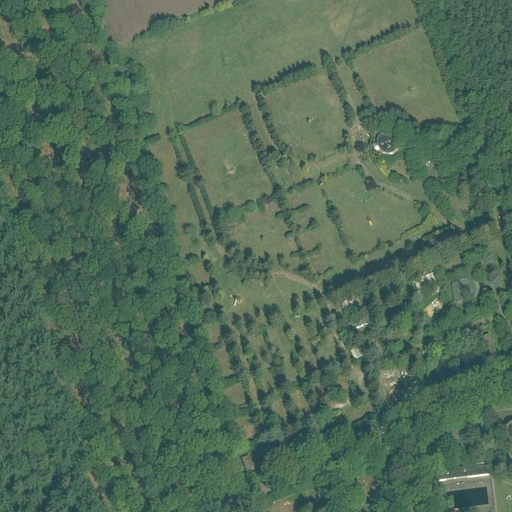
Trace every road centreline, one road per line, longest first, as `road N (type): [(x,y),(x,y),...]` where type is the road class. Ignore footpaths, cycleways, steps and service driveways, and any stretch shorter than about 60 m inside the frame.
road 1 (unclassified): [(212,511),(511,381)]
road 2 (track): [(425,0),(511,201)]
